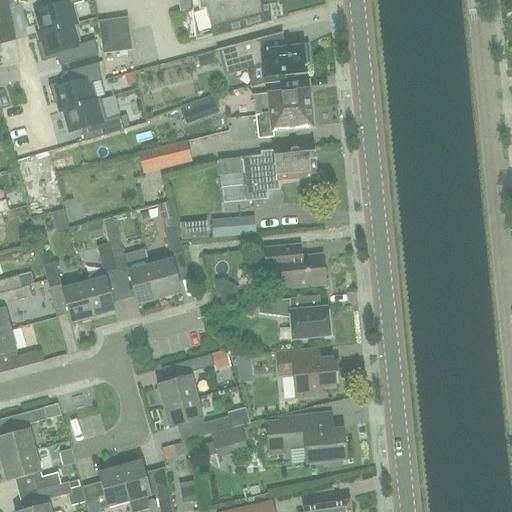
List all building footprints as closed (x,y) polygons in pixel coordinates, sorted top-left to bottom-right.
[(12,22),(7,0),(0,0),(0,20),(1,24),(12,22)] [(35,13),(41,34),(68,28),(72,27),(68,7),(87,3),(85,0),(44,0),(47,10),(35,13)] [(181,0),(182,12),(191,11),(195,44),(269,21),(269,20),(275,19),(274,4),(276,4),(275,0),(181,0)] [(73,47),(68,28),(41,34),(37,35),(42,57),(53,54),(57,69),(95,57),(92,43),(73,47)] [(117,54),(132,51),(130,36),(115,39),(117,54)] [(102,56),(117,54),(115,39),(100,41),(102,56)] [(293,48),(285,49),(261,52),(258,40),(217,51),(224,77),(262,67),(264,85),(285,83),(285,77),(307,75),(307,70),(310,70),(307,45),(293,46),(293,48)] [(51,89),(56,111),(84,104),(87,103),(83,84),(102,80),(98,65),(59,72),(62,86),(51,89)] [(173,91),(172,89),(198,83),(195,70),(152,80),(156,96),(173,91)] [(257,107),(258,115),(310,110),(310,108),(312,108),(311,97),(309,97),(308,91),(269,95),(269,100),(254,101),(255,107),(257,107)] [(84,104),(56,111),(52,112),(57,133),(68,131),(72,146),(110,134),(107,119),(88,124),(84,104)] [(244,125),(246,108),(233,106),(230,123),(244,125)] [(310,110),(258,115),(258,117),(255,117),(257,140),(272,138),(272,132),(312,128),(312,124),(314,124),(313,114),(311,114),(310,110)] [(142,175),(191,163),(186,141),(137,153),(142,175)] [(239,160),(243,197),(244,202),(266,199),(265,191),(279,189),(278,182),(315,178),(314,161),(315,161),(314,148),(262,154),(261,158),(239,160)] [(0,214),(1,214),(10,212),(6,200),(0,201),(0,214)] [(156,206),(164,230),(163,230),(172,257),(183,253),(175,226),(167,203),(156,206)] [(226,238),(254,235),(253,217),(225,219),(226,238)] [(139,306),(159,301),(150,267),(145,252),(125,257),(120,242),(108,245),(115,272),(128,268),(136,298),(139,306)] [(115,272),(108,245),(97,248),(105,275),(115,272)] [(284,289),(325,285),(323,257),(301,259),(300,247),(265,250),(267,271),(282,270),(284,289)] [(159,301),(181,295),(172,261),(150,267),(159,301)] [(49,289),(60,287),(54,263),(42,267),(49,289)] [(0,294),(30,286),(33,285),(30,274),(0,281),(0,294)] [(93,319),(114,313),(105,279),(84,285),(93,319)] [(93,319),(84,285),(61,291),(71,325),(93,319)] [(0,307),(33,298),(30,286),(0,294),(0,307)] [(328,310),(321,310),(320,297),(291,300),(257,304),(258,315),(290,320),(292,340),(331,336),(328,310)] [(0,334),(10,332),(4,310),(0,310),(0,334)] [(10,332),(0,334),(0,357),(16,353),(10,332)] [(321,389),(335,387),(332,360),(320,362),(318,348),(277,353),(280,377),(293,376),(296,400),(322,397),(321,389)] [(15,371),(39,364),(35,353),(12,360),(15,371)] [(232,353),(217,357),(220,374),(236,371),(232,353)] [(185,376),(216,367),(213,355),(182,364),(185,376)] [(164,409),(198,400),(191,378),(158,387),(164,409)] [(198,400),(164,409),(170,430),(203,421),(198,400)] [(17,430),(47,421),(44,409),(13,418),(17,430)] [(201,438),(232,429),(229,418),(198,427),(201,438)] [(333,418),(309,420),(280,423),(280,426),(267,428),(270,456),(284,454),(284,451),(305,448),(307,464),(325,463),(325,468),(342,466),(341,461),(346,460),(344,441),(341,442),(340,430),(334,431),(333,418)] [(210,437),(216,459),(248,451),(241,428),(210,437)] [(0,461),(0,463),(35,453),(29,431),(0,439),(0,461)] [(35,453),(0,463),(6,483),(40,473),(35,453)] [(141,464),(120,469),(131,511),(143,511),(150,510),(146,499),(150,497),(141,464)] [(108,509),(129,503),(131,511),(120,469),(98,476),(108,509)] [(38,492),(61,486),(58,474),(35,481),(38,492)] [(81,492),(78,481),(61,486),(38,492),(41,504),(47,502),(47,501),(81,492)] [(160,511),(172,511),(168,486),(156,488),(160,511)] [(52,502),(55,511),(72,511),(76,511),(71,496),(52,502)] [(273,511),(271,502),(226,511),(273,511)] [(302,511),(350,511),(349,502),(302,509),(302,511)]
